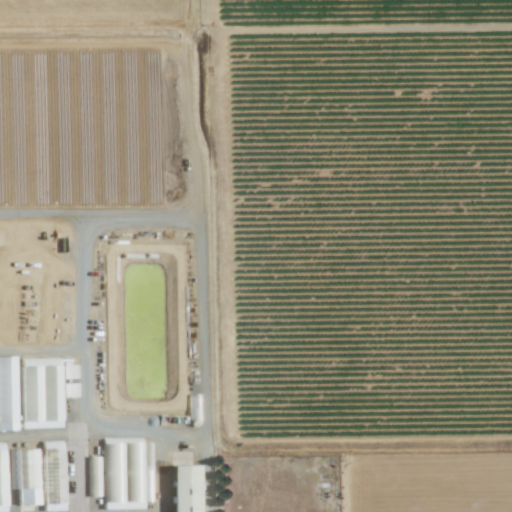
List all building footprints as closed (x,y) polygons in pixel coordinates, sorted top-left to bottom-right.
[(0,357),(0,430),(14,430),(12,357),(0,357)] [(20,429),(60,428),(59,398),(75,397),(75,384),(59,384),(58,366),(19,367),(20,429)] [(52,481),(62,481),(60,442),(41,443),(43,483),(52,483),(52,481)] [(37,505),(35,450),(9,451),(10,490),(17,490),(17,505),(37,505)] [(170,466),(170,511),(197,511),(197,466),(170,466)]
